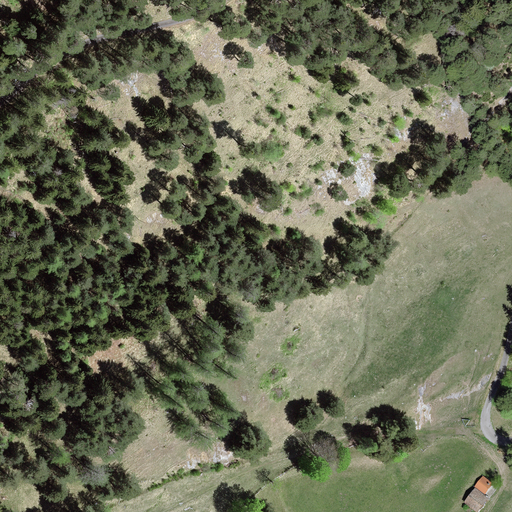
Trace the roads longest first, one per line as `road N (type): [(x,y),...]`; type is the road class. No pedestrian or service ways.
road 1 (track): [(230,0),(63,53),(0,102)]
road 2 (track): [(511,442),(485,429),(511,334)]
